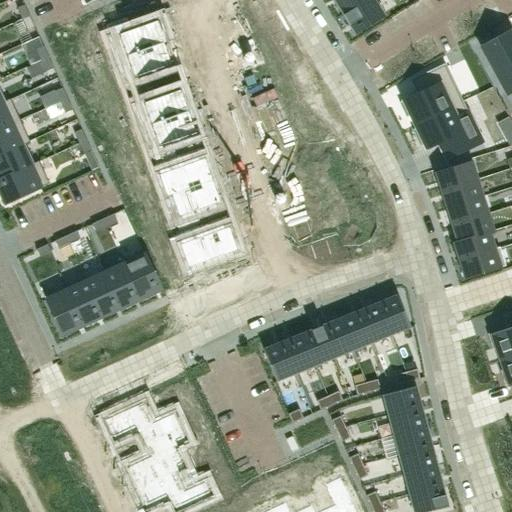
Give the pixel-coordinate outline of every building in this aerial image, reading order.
[(333,0),(342,14),(364,0),(333,0)] [(373,0),(364,0),(342,14),(354,33),(383,15),(373,0)] [(24,5),(17,8),(22,19),(29,16),(24,5)] [(29,16),(22,19),(27,30),(34,27),(29,16)] [(127,17),(104,25),(117,59),(164,43),(164,44),(166,43),(158,19),(131,29),(127,17)] [(511,32),(485,47),(509,90),(511,88),(511,32)] [(164,43),(117,59),(129,94),(152,86),(147,74),(172,65),(164,44),(164,43)] [(43,46),(36,50),(41,61),(48,57),(43,46)] [(48,57),(41,61),(46,72),(53,68),(48,57)] [(417,94),(399,103),(406,117),(409,115),(414,125),(462,101),(444,64),(410,80),(417,94)] [(152,86),(129,94),(141,128),(150,125),(188,111),(180,89),(156,97),(152,86)] [(62,88),(55,91),(60,102),(67,99),(62,88)] [(6,102),(0,104),(0,129),(20,121),(10,99),(5,101),(6,102)] [(67,99),(60,102),(65,113),(72,110),(67,99)] [(416,128),(412,130),(420,146),(423,144),(426,148),(438,142),(446,158),(481,141),(462,101),(414,125),(416,128)] [(150,125),(141,128),(153,162),(176,154),(172,142),(196,134),(188,111),(150,125)] [(20,121),(0,129),(0,154),(25,143),(25,144),(30,142),(20,121)] [(81,129),(74,133),(79,144),(86,140),(81,129)] [(86,140),(79,144),(84,154),(91,151),(86,140)] [(25,143),(0,154),(0,179),(34,164),(34,163),(25,144),(25,143)] [(176,154),(153,162),(166,198),(171,196),(170,195),(175,193),(213,180),(205,157),(180,166),(176,154)] [(34,164),(0,179),(0,192),(5,203),(49,184),(38,161),(34,163),(34,164)] [(471,161),(435,173),(440,191),(477,179),(471,161)] [(477,179),(440,191),(446,208),(482,197),(477,179)] [(175,193),(170,195),(171,196),(178,216),(173,217),(178,231),(197,224),(201,223),(196,211),(221,202),(213,180),(175,193)] [(482,197),(446,208),(451,225),(488,214),(482,197)] [(113,214),(102,219),(106,226),(117,221),(113,214)] [(488,214),(451,225),(456,242),(457,242),(489,232),(490,233),(493,232),(488,214)] [(102,219),(91,224),(95,231),(106,226),(102,219)] [(178,231),(174,232),(187,268),(238,250),(229,225),(201,235),(197,224),(178,231)] [(76,230),(65,236),(69,243),(79,238),(76,230)] [(456,242),(452,243),(458,261),(495,249),(490,233),(489,232),(457,242),(456,242)] [(65,236),(54,241),(58,248),(69,243),(65,236)] [(47,244),(36,249),(39,257),(50,252),(47,244)] [(495,249),(458,261),(464,279),(501,267),(495,249)] [(143,250),(121,260),(139,299),(161,289),(143,250)] [(121,260),(102,269),(104,273),(105,272),(121,307),(139,299),(121,260)] [(87,281),(86,281),(102,316),(121,307),(105,272),(104,273),(87,281)] [(85,276),(66,285),(84,324),(102,316),(86,281),(87,281),(85,276)] [(66,285),(44,295),(62,334),(84,324),(66,285)] [(397,295),(377,303),(390,335),(410,327),(397,295)] [(377,303),(358,311),(371,343),(390,335),(377,303)] [(358,311),(339,318),(352,350),(371,343),(358,311)] [(498,331),(487,334),(493,349),(497,348),(501,360),(511,355),(511,311),(506,313),(511,329),(499,333),(498,331)] [(339,318),(321,326),(333,358),(352,350),(339,318)] [(321,326),(302,334),(315,366),(333,358),(321,326)] [(302,334),(283,341),(296,373),(315,366),(302,334)] [(283,341),(263,349),(276,381),(296,373),(283,341)] [(504,369),(500,371),(505,386),(511,383),(511,355),(501,360),(504,369)] [(417,369),(405,372),(408,382),(419,378),(417,369)] [(405,372),(394,375),(396,385),(408,382),(405,372)] [(377,379),(365,382),(368,392),(380,389),(377,379)] [(365,382),(354,385),(356,395),(368,392),(365,382)] [(415,386),(382,395),(388,415),(421,407),(415,386)] [(338,391),(327,396),(331,405),(342,400),(338,391)] [(327,396),(316,401),(320,410),(331,405),(327,396)] [(144,401),(104,420),(114,442),(138,431),(144,444),(181,427),(174,412),(153,422),(144,401)] [(421,407),(388,415),(393,435),(426,426),(421,407)] [(299,409),(288,414),(292,423),(303,418),(299,409)] [(340,416),(331,420),(336,431),(345,426),(340,416)] [(345,426),(336,431),(341,442),(350,438),(345,426)] [(426,426),(393,435),(398,455),(431,446),(426,426)] [(150,456),(126,467),(136,489),(175,471),(176,471),(185,467),(175,447),(187,441),(181,427),(144,444),(150,456)] [(431,446),(398,455),(403,475),(436,466),(431,446)] [(357,453),(348,458),(353,468),(362,464),(357,453)] [(362,464),(353,468),(358,479),(367,475),(362,464)] [(436,466),(403,475),(408,494),(442,486),(436,466)] [(175,471),(136,489),(146,511),(170,500),(175,511),(177,511),(212,496),(205,481),(185,490),(176,471),(175,471)] [(315,511),(355,511),(339,476),(324,483),(333,504),(315,511)] [(442,486),(408,494),(413,511),(425,511),(447,506),(442,486)] [(375,491),(365,495),(370,506),(380,502),(375,491)] [(289,511),(284,501),(270,508),(271,511),(314,511),(311,504),(292,511),(289,511)] [(384,511),(380,502),(370,506),(373,511),(384,511)]
